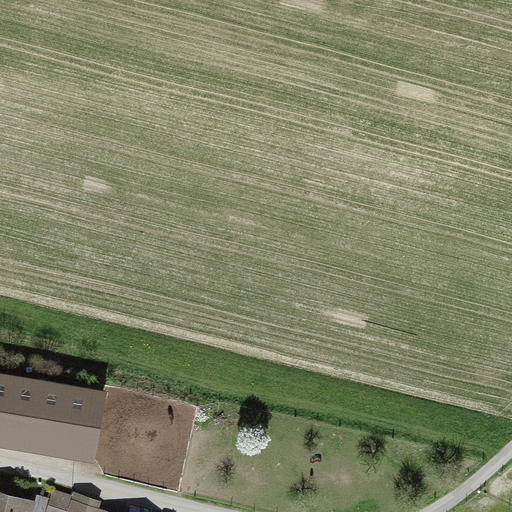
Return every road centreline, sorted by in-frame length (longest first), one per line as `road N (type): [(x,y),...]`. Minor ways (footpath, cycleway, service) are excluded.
road 1 (residential): [(0,464),(179,511)]
road 2 (residential): [(418,511),(511,434)]
